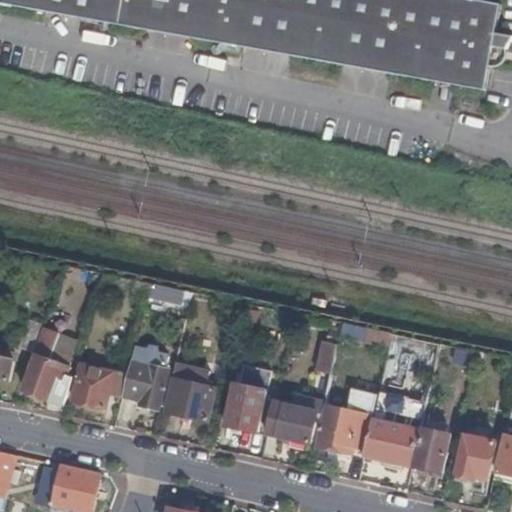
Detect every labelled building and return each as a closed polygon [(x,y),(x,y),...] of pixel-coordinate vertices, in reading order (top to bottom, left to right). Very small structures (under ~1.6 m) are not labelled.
[(486,90),(491,61),(494,46),(508,49),(511,41),(511,35),(497,33),(502,4),(478,0),(10,0),(34,4),(209,37),(452,83),(486,90)] [(494,46),(491,61),(500,63),(508,49),(494,46)] [(148,299),(151,286),(106,276),(102,289),(148,299)] [(85,289),(95,292),(98,284),(88,280),(85,289)] [(192,294),(151,286),(148,299),(145,312),(159,316),(163,303),(185,307),(189,308),(192,294)] [(217,316),(229,318),(232,303),(220,301),(217,316)] [(266,309),(247,305),(243,321),(263,325),(264,317),(266,309)] [(35,354),(44,327),(30,322),(20,348),(35,354)] [(346,324),(342,337),(364,343),(368,331),(346,324)] [(50,413),(61,416),(74,377),(68,375),(73,358),(54,351),(60,333),(44,327),(35,354),(34,356),(37,357),(24,391),(54,402),(50,413)] [(368,344),(389,347),(391,334),(369,331),(368,344)] [(333,375),(340,345),(324,342),(318,372),(333,375)] [(136,348),(124,396),(141,401),(140,406),(160,411),(170,371),(166,370),(169,356),(158,353),(157,348),(150,346),(147,350),(136,348)] [(0,381),(10,383),(15,362),(0,358),(0,381)] [(213,389),(216,372),(179,364),(167,414),(209,423),(216,390),(213,389)] [(109,391),(114,374),(114,373),(81,367),(73,403),(105,409),(109,391)] [(413,469),(427,406),(394,397),(400,371),(386,367),(374,417),(365,456),(365,458),(385,463),(404,467),(413,469)] [(119,376),(114,374),(109,391),(116,393),(119,376)] [(258,434),(270,382),(243,376),(241,386),(236,385),(227,427),(243,431),(258,434)] [(375,412),(379,396),(354,390),(351,406),(375,412)] [(324,414),(326,406),(327,403),(299,397),(298,403),(293,402),(293,407),(275,403),(268,436),(311,445),(319,413),(324,414)] [(365,456),(374,417),(326,406),(324,414),(317,447),(330,450),(329,454),(352,459),(354,454),(365,456)] [(511,411),(498,474),(511,476),(511,411)] [(227,427),(224,439),(231,440),(232,434),(241,436),(243,431),(227,427)] [(443,476),(452,437),(424,431),(415,470),(427,472),(443,476)] [(489,482),(498,443),(467,437),(458,476),(489,482)] [(0,497),(2,498),(16,457),(0,454),(0,497)] [(365,458),(364,463),(403,472),(404,467),(385,463),(365,458)] [(79,511),(94,511),(102,476),(62,467),(60,479),(54,506),(79,511)] [(427,472),(425,478),(441,482),(443,476),(427,472)] [(42,504),(54,506),(60,479),(48,476),(42,504)]
